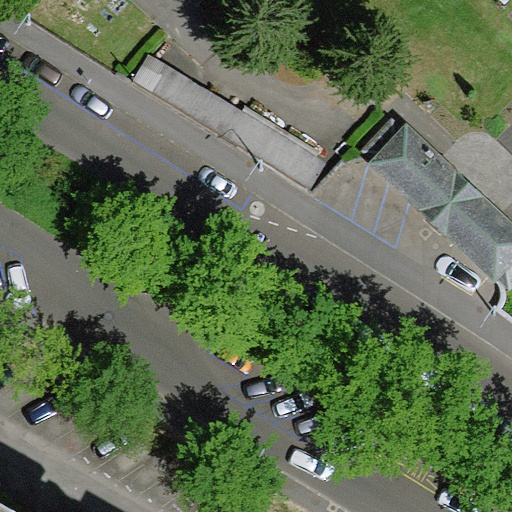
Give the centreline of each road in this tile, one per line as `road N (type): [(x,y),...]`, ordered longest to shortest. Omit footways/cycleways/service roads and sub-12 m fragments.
road 1 (residential): [(511,401),(0,76)]
road 2 (residential): [(0,245),(425,511)]
